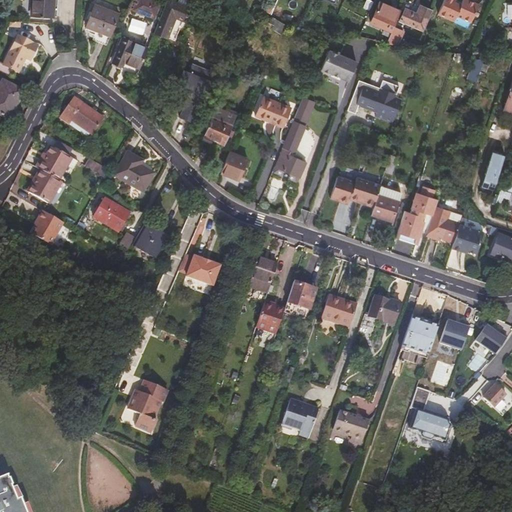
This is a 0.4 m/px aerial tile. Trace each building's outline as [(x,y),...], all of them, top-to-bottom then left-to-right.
[(30,0),(30,14),(51,16),(52,0),(30,0)] [(159,1),(156,0),(135,0),(132,8),(153,17),(159,1)] [(191,4),(180,0),(166,0),(155,29),(176,38),(184,17),(186,18),(191,4)] [(454,0),(443,0),(437,14),(453,21),(456,16),(469,22),(477,5),(466,0),(461,0),(459,5),(453,2),(454,0)] [(369,22),(391,32),(396,19),(399,11),(377,2),(369,22)] [(92,4),(84,26),(99,31),(96,41),(105,44),(116,13),(92,4)] [(411,6),(409,11),(415,14),(419,6),(414,4),(413,7),(411,6)] [(409,11),(401,7),(399,11),(396,19),(423,31),(432,11),(419,6),(415,14),(409,11)] [(280,29),(284,23),(274,16),(270,22),(275,25),(280,29)] [(287,25),(284,23),(280,29),(275,25),(273,28),(282,33),(287,25)] [(99,31),(84,26),(83,29),(94,33),(91,39),(96,41),(99,31)] [(37,45),(18,35),(3,64),(17,72),(24,58),(29,60),(37,45)] [(110,65),(136,75),(146,50),(128,43),(120,40),(110,65)] [(128,43),(146,50),(147,47),(130,41),(128,43)] [(342,76),(349,79),(356,62),(328,51),(320,69),(322,70),(322,72),(327,74),(329,73),(341,78),(342,76)] [(213,72),(191,63),(188,71),(183,69),(177,81),(191,87),(180,116),(192,121),(204,93),(208,94),(213,82),(209,80),(213,72)] [(22,90),(1,79),(0,80),(0,115),(7,119),(22,90)] [(364,106),(369,90),(364,88),(357,103),(364,106)] [(370,90),(369,90),(364,106),(365,106),(369,108),(368,110),(375,113),(382,93),(371,88),(370,90)] [(394,97),(382,93),(375,113),(377,113),(376,117),(385,120),(394,97)] [(70,120),(89,134),(90,134),(102,119),(73,97),(58,117),(67,124),(70,120)] [(314,103),(301,97),(291,122),(292,123),(274,166),(298,176),(304,162),(292,157),(314,103)] [(263,98),(256,115),(269,121),(269,122),(282,128),(290,109),(263,98)] [(215,106),(203,136),(224,145),(237,115),(215,106)] [(85,138),(89,134),(70,120),(67,124),(85,138)] [(41,156),(37,154),(33,162),(39,165),(26,188),(45,199),(58,176),(55,175),(67,153),(48,142),(43,151),(41,156)] [(230,150),(220,173),(237,180),(246,157),(230,150)] [(497,189),(503,153),(489,151),(483,187),(497,189)] [(107,168),(111,162),(95,153),(93,157),(89,155),(87,157),(95,161),(107,168)] [(396,158),(389,155),(385,167),(392,169),(396,158)] [(95,161),(87,157),(83,164),(91,169),(95,161)] [(137,168),(123,160),(110,183),(139,199),(149,180),(135,173),(137,168)] [(91,169),(103,176),(107,168),(95,161),(91,169)] [(273,165),(270,170),(296,181),(298,176),(274,166),(273,165)] [(336,176),(329,197),(330,198),(346,203),(348,198),(353,182),(336,176)] [(379,186),(380,184),(355,176),(353,182),(348,198),(363,204),(364,201),(373,204),(379,186)] [(409,211),(403,209),(394,236),(415,243),(419,234),(417,227),(421,226),(423,220),(421,220),(424,212),(431,214),(434,207),(437,198),(431,196),(433,188),(422,184),(419,193),(416,192),(409,211)] [(379,186),(373,204),(372,207),(369,215),(391,222),(401,194),(379,186)] [(128,221),(101,206),(91,225),(118,239),(128,221)] [(439,209),(434,207),(431,214),(424,237),(429,238),(439,209)] [(29,230),(49,242),(60,221),(39,208),(34,217),(36,218),(34,221),(29,230)] [(457,226),(459,222),(449,219),(451,213),(439,209),(429,238),(440,242),(441,239),(452,243),(457,226)] [(451,213),(449,219),(459,222),(461,216),(451,213)] [(171,238),(146,224),(135,247),(159,260),(171,238)] [(480,234),(457,226),(452,243),(450,249),(457,251),(458,248),(474,253),(480,234)] [(28,232),(48,244),(49,242),(29,230),(28,232)] [(129,248),(135,236),(126,232),(120,244),(129,248)] [(511,240),(498,234),(489,254),(509,262),(511,255),(511,240)] [(209,261),(200,258),(191,255),(183,275),(210,285),(217,265),(209,261)] [(265,292),(274,263),(257,257),(250,277),(254,278),(251,287),(265,292)] [(313,289),(293,283),(286,303),(306,310),(313,289)] [(322,318),(350,328),(358,304),(330,294),(322,318)] [(400,305),(377,297),(370,316),(393,324),(400,305)] [(253,327),(275,335),(284,310),(274,306),(271,305),(272,303),(262,300),(253,327)] [(427,354),(438,320),(414,311),(402,345),(427,354)] [(439,343),(462,350),(470,326),(447,318),(439,343)] [(486,323),(474,340),(495,354),(507,337),(486,323)] [(426,358),(427,354),(402,345),(401,349),(426,358)] [(468,365),(477,372),(489,355),(480,348),(468,365)] [(163,390),(141,380),(136,391),(131,389),(124,408),(136,413),(130,425),(147,432),(152,420),(149,419),(157,401),(158,402),(163,390)] [(494,383),(483,398),(494,407),(506,392),(494,383)] [(440,403),(422,397),(415,419),(432,425),(440,403)] [(299,403),(289,399),(282,422),(300,428),(298,434),(307,437),(316,410),(300,405),(299,403)] [(369,422),(340,411),(333,430),(352,438),(351,442),(360,446),(369,422)] [(0,511),(25,511),(20,499),(17,501),(11,487),(13,486),(10,479),(8,480),(7,477),(0,480),(0,511)]
